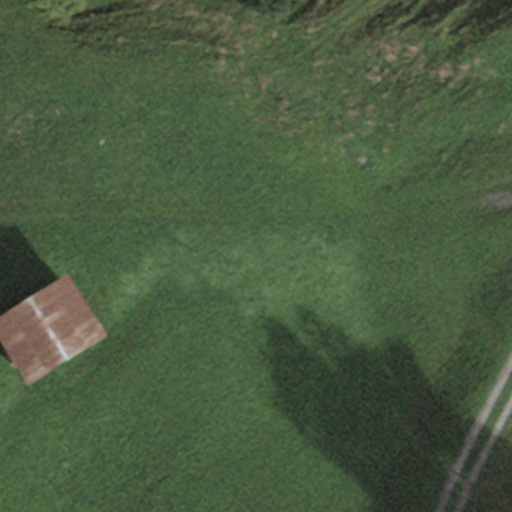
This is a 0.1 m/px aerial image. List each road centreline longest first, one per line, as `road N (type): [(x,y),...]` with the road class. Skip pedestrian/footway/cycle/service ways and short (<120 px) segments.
road 1 (track): [(0,211),(376,226),(511,189)]
road 2 (track): [(451,511),(511,382)]
